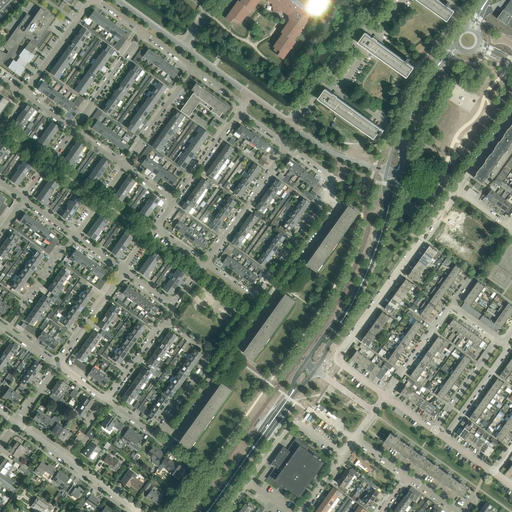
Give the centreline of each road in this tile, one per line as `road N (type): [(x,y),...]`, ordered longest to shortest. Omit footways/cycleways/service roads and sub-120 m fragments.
road 1 (residential): [(330,194),(338,209),(181,426),(161,421)]
road 2 (residential): [(385,394),(342,365),(338,353),(455,189)]
road 3 (tertiary): [(315,369),(362,287),(400,175)]
road 4 (tertiary): [(386,173),(386,206),(358,286),(305,362)]
road 5 (tertiary): [(305,362),(202,511)]
road 6 (tertiary): [(209,511),(315,369)]
road 7 (tertiary): [(456,43),(401,121),(386,173)]
road 8 (tertiary): [(400,175),(406,122),(434,72),(460,49)]
road 9 (residential): [(205,264),(285,144)]
road 10 (residential): [(161,421),(208,351),(164,313)]
road 11 (residential): [(248,481),(294,423),(343,452)]
road 12 (residential): [(253,296),(330,194)]
road 13 (residential): [(123,165),(191,66)]
